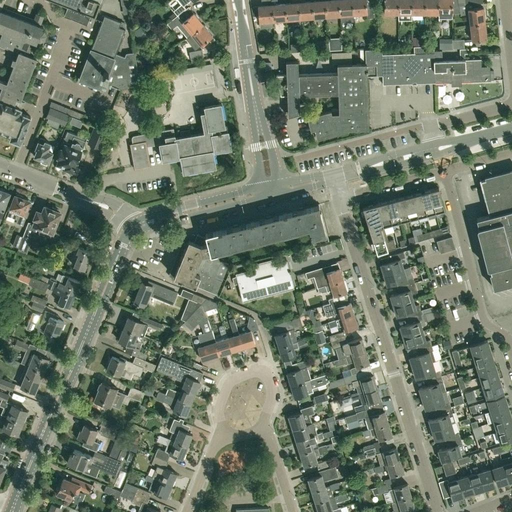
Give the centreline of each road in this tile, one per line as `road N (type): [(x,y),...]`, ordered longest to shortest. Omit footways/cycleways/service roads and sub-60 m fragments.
road 1 (residential): [(438,511),(337,199)]
road 2 (tertiary): [(10,505),(123,234),(137,223)]
road 3 (residential): [(511,358),(507,339),(482,314),(443,171)]
road 4 (tertiary): [(270,190),(236,0)]
road 5 (residential): [(137,223),(0,165)]
road 6 (residential): [(221,427),(216,409),(225,383),(251,369),(265,371),(273,386),(265,419)]
road 7 (tertiary): [(137,223),(270,190)]
road 8 (residential): [(428,150),(422,127),(511,97)]
